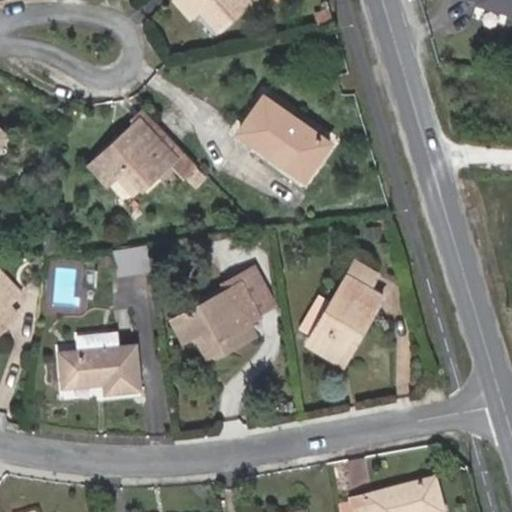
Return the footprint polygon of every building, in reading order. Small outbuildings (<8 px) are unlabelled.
[(177,0),(193,17),(199,12),(206,6),(225,28),(254,0),(177,0)] [(511,0),(459,0),(511,14),(511,0)] [(220,33),(225,28),(206,6),(199,12),(220,33)] [(265,97),(240,133),(305,178),(330,142),(265,97)] [(160,125),(146,110),(138,117),(141,121),(152,133),(160,125)] [(191,159),(160,125),(152,133),(141,121),(95,165),(110,181),(113,178),(126,166),(144,185),(170,161),(179,171),(191,159)] [(198,166),(191,159),(179,171),(186,177),(198,166)] [(131,197),(144,185),(126,166),(113,178),(131,197)] [(119,271),(147,270),(146,244),(119,244),(119,271)] [(332,302),(312,337),(308,343),(337,359),(348,339),(356,344),(384,295),(372,288),(381,274),(357,259),(332,302)] [(0,272),(0,294),(9,304),(20,294),(0,272)] [(258,272),(243,280),(263,315),(277,306),(258,272)] [(204,330),(218,354),(255,334),(249,322),(263,315),(243,280),(173,318),(185,340),(194,336),(204,330)] [(0,330),(17,314),(9,304),(0,294),(0,330)] [(312,337),(332,302),(320,296),(300,329),(312,337)] [(207,360),(218,354),(204,330),(194,336),(207,360)] [(120,332),(78,336),(79,352),(61,353),(64,386),(107,383),(107,392),(138,390),(135,347),(121,347),(120,332)] [(348,339),(337,359),(344,364),(356,344),(348,339)] [(435,478),(340,504),(342,511),(437,511),(444,510),(435,478)]
